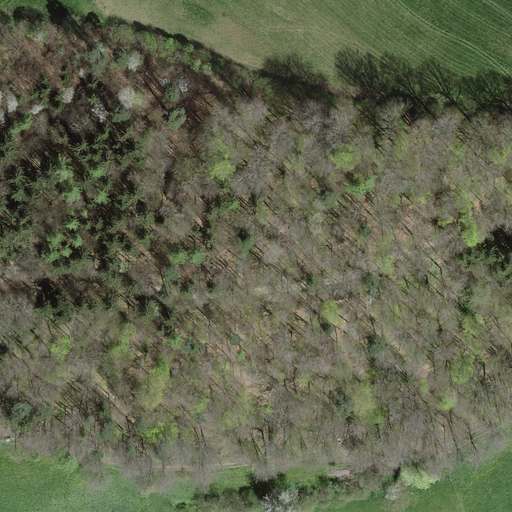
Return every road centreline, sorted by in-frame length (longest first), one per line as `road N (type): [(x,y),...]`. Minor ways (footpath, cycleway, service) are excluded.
road 1 (track): [(511,411),(455,438),(370,461),(335,451),(160,470),(55,441),(0,450)]
road 2 (track): [(0,264),(88,267),(173,295),(210,296),(359,273),(511,222)]
